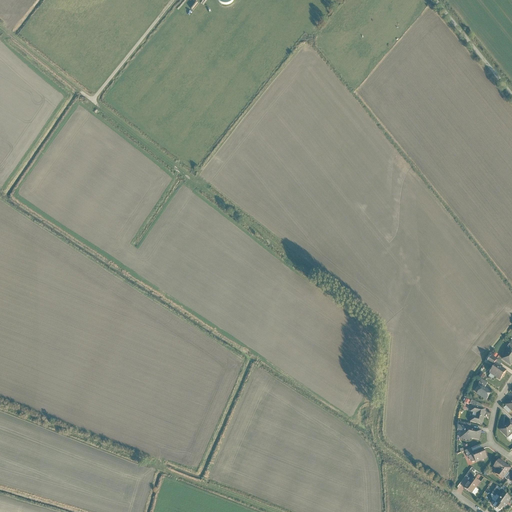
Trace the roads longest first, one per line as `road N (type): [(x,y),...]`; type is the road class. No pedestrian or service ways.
road 1 (track): [(0,27),(383,331),(374,436),(385,452),(455,492)]
road 2 (track): [(276,511),(0,404)]
road 3 (track): [(92,100),(173,0)]
road 4 (residential): [(433,0),(511,95)]
